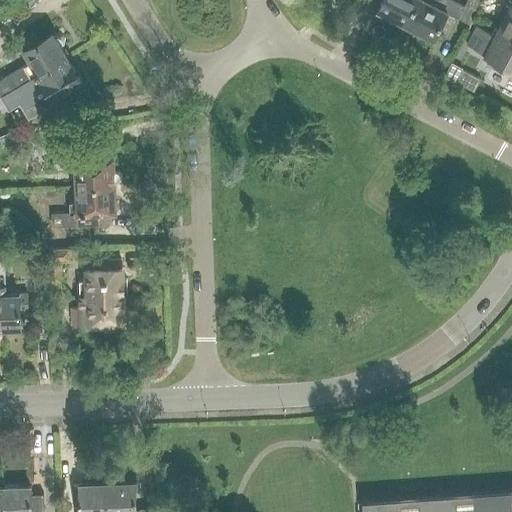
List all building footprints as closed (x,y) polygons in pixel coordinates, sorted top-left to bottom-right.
[(404,25),(417,0),(380,0),(381,0),(376,10),(404,25)] [(433,39),(447,13),(458,19),(464,6),(453,0),(417,0),(404,25),(419,32),(417,36),(429,42),(431,38),(433,39)] [(481,0),(467,0),(464,6),(458,19),(469,25),(481,0)] [(511,0),(508,0),(496,25),(511,34),(511,0)] [(511,34),(496,25),(492,33),(477,26),(467,45),(490,56),(487,63),(511,75),(511,34)] [(14,71),(6,76),(17,94),(25,89),(20,82),(67,54),(61,45),(63,42),(64,37),(62,33),(57,33),(54,33),(52,30),(37,39),(32,31),(17,40),(30,61),(14,71)] [(6,76),(0,79),(0,92),(8,105),(19,98),(29,116),(54,101),(55,104),(70,95),(65,87),(80,78),(67,54),(20,82),(25,89),(17,94),(6,76)] [(462,70),(456,82),(474,92),(480,80),(462,70)] [(74,169),(75,185),(115,182),(115,180),(118,180),(121,177),(121,173),(117,170),(114,169),(113,154),(96,155),(95,141),(93,141),(93,143),(58,145),(58,157),(66,157),(67,169),(74,169)] [(115,182),(75,185),(76,200),(69,200),(70,211),(52,212),(53,224),(98,222),(98,225),(99,225),(99,211),(116,210),(115,182)] [(0,239),(0,326),(21,326),(20,309),(28,309),(28,292),(6,293),(4,243),(0,239)] [(48,248),(48,261),(60,261),(70,261),(70,247),(48,248)] [(122,259),(87,260),(88,280),(80,281),(80,296),(81,296),(123,295),(123,293),(128,293),(127,279),(123,279),(123,267),(122,267),(122,259)] [(60,261),(48,261),(49,283),(61,283),(60,261)] [(124,322),(123,295),(81,296),(81,307),(73,307),(74,324),(107,323),(107,327),(120,327),(120,322),(124,322)] [(111,484),(107,484),(107,511),(136,511),(135,483),(122,484),(122,480),(111,480),(111,484)] [(107,511),(107,484),(76,485),(76,501),(81,501),(80,511),(107,511)] [(4,487),(2,487),(3,511),(43,511),(43,495),(31,495),(30,487),(18,487),(17,485),(4,485),(4,487)] [(511,511),(511,491),(362,501),(362,511),(511,511)]
